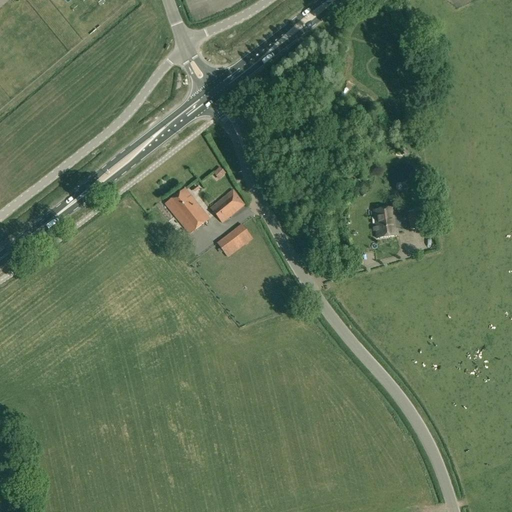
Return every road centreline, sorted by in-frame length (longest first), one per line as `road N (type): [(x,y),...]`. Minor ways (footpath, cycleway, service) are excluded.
road 1 (unclassified): [(451,511),(418,426),(307,286),(264,211),(235,125),(213,93)]
road 2 (primary): [(0,260),(213,93)]
road 3 (unclassified): [(0,211),(104,131),(184,45)]
road 4 (primary): [(213,93),(330,0)]
